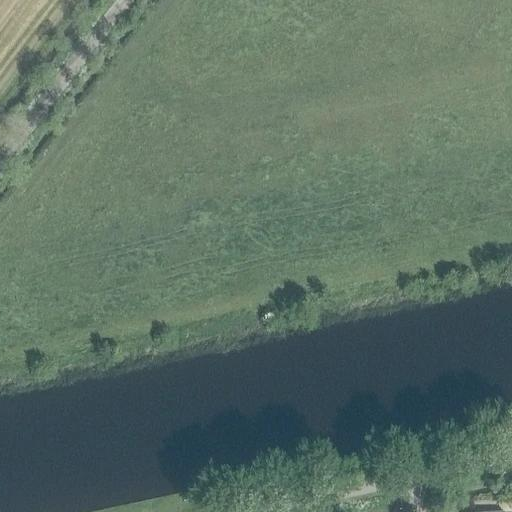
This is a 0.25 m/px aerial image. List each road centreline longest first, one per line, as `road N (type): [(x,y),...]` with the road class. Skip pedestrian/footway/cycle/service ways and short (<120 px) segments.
road 1 (unclassified): [(263,511),(511,461)]
road 2 (track): [(128,0),(0,157)]
